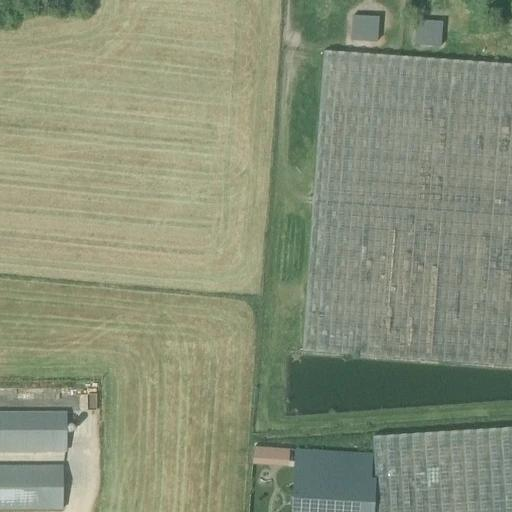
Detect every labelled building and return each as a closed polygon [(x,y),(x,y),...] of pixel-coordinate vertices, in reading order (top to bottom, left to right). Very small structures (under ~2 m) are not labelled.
[(511,368),(511,67),(324,54),(303,354),(511,368)] [(0,452),(25,452),(67,452),(66,415),(0,415),(0,452)] [(511,511),(511,430),(372,439),(375,481),(376,511),(511,511)] [(371,457),(296,452),(292,511),(376,511),(375,481),(370,480),(371,457)] [(0,469),(0,511),(64,511),(63,470),(26,469),(0,469)]
